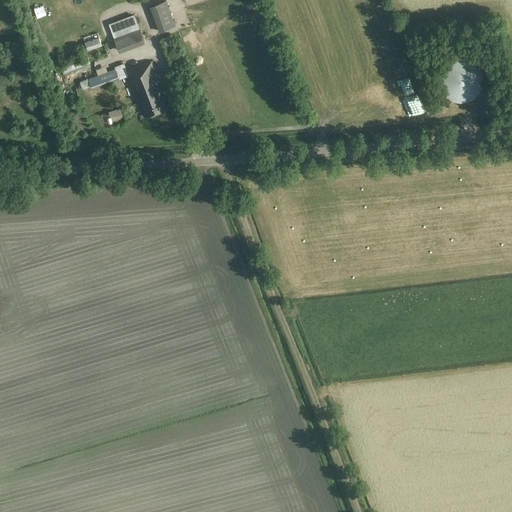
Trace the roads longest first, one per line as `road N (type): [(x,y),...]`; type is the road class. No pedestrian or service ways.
road 1 (unclassified): [(0,175),(511,134)]
road 2 (track): [(224,160),(357,511)]
road 3 (unknown): [(201,161),(142,18),(154,0)]
